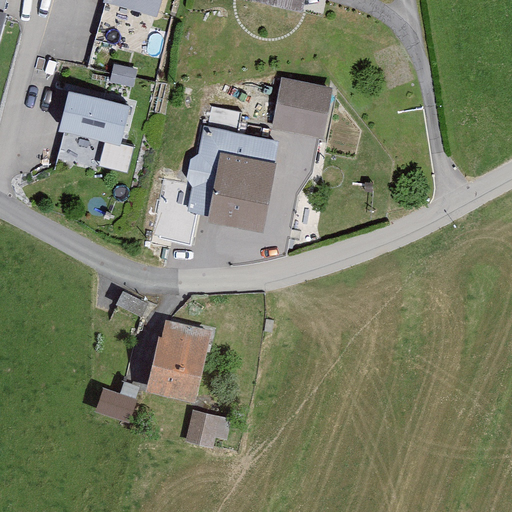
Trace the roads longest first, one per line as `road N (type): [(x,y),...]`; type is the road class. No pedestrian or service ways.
road 1 (unclassified): [(511,173),(458,206),(265,278),(158,280),(0,207)]
road 2 (residential): [(0,157),(44,0)]
